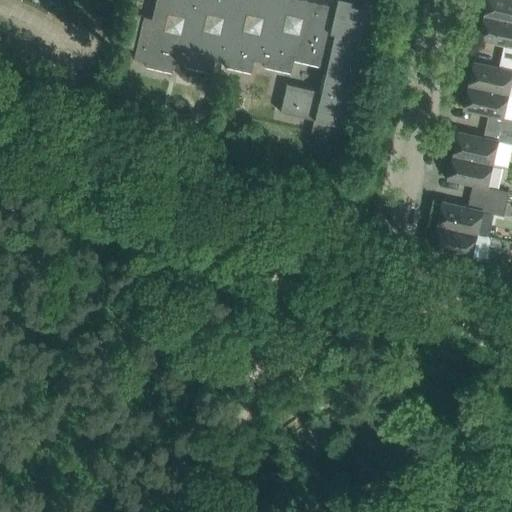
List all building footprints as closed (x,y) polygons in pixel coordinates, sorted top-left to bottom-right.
[(173,59),(185,62),(184,66),(210,72),(213,60),(224,62),(224,66),(250,72),(253,60),(264,62),(263,67),(290,73),(293,60),(325,67),(319,91),(286,83),(279,111),(313,119),(310,131),(341,138),(370,10),(349,5),(350,1),(347,0),(335,0),(334,6),(306,0),(154,0),(151,18),(129,13),(121,47),(135,50),(133,59),(145,62),(144,66),(171,72),(173,59)] [(511,0),(484,0),(484,1),(487,4),(485,15),(511,20),(511,0)] [(502,55),(511,57),(511,20),(485,15),(480,38),(504,44),(502,55)] [(475,61),(469,85),(509,94),(511,94),(511,57),(502,55),(499,67),(475,61)] [(489,114),(486,125),(511,131),(511,118),(509,118),(504,117),(509,94),(469,85),(464,108),(489,114)] [(453,154),(494,164),(508,167),(511,148),(511,131),(486,125),(484,137),(459,131),(453,154)] [(509,191),(488,186),(494,164),(453,154),(448,178),(481,185),(478,197),(507,203),(509,191)] [(443,201),(438,224),(478,234),(483,211),(504,215),(507,203),(478,197),(471,195),(469,206),(443,201)] [(431,236),(430,243),(433,246),(432,248),(457,253),(453,271),(476,282),(477,283),(478,277),(481,277),(484,275),(486,268),(483,265),(481,264),(482,258),(487,255),(489,251),(490,247),(491,243),(491,239),(489,236),(478,234),(438,224),(435,235),(431,236)]
